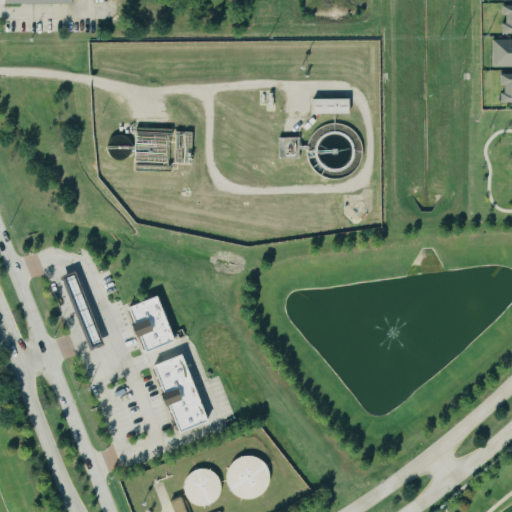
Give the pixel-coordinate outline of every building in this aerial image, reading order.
[(511,33),(511,5),(496,5),(496,33),(511,33)] [(511,66),(511,39),(489,40),(490,67),(511,66)] [(511,102),(499,102),(499,94),(502,94),(502,85),(499,85),(499,74),(511,74),(511,102)] [(314,100),(347,99),(347,113),(314,114),(314,100)] [(278,138),(297,138),(297,157),(278,157),(278,138)] [(74,271),(103,345),(89,350),(60,277),(74,271)] [(144,352),(127,307),(155,297),(172,341),(144,352)] [(179,434),(152,365),(180,355),(206,423),(179,434)] [(235,459),(232,462),(229,465),(227,469),(226,473),(226,477),(226,481),(227,485),(230,489),(232,492),(235,495),(239,497),(243,498),(247,498),(251,498),(255,496),(259,494),(262,492),(265,488),(267,485),(268,481),(268,476),(268,472),(266,468),(264,465),(262,462),(259,459),(255,457),(251,456),(247,456),(243,456),(239,457),(235,459)] [(196,470),(192,472),(189,474),(186,478),(184,481),(184,485),(184,489),(184,493),(186,497),(189,500),(192,503),(195,504),(199,505),(203,505),(207,505),(211,503),(214,500),(217,497),(219,494),(220,490),(220,485),(219,482),(217,478),(214,475),(211,472),(208,470),(204,469),(200,469),(196,470)] [(184,511),(172,511),(168,501),(179,497),(184,511)]
